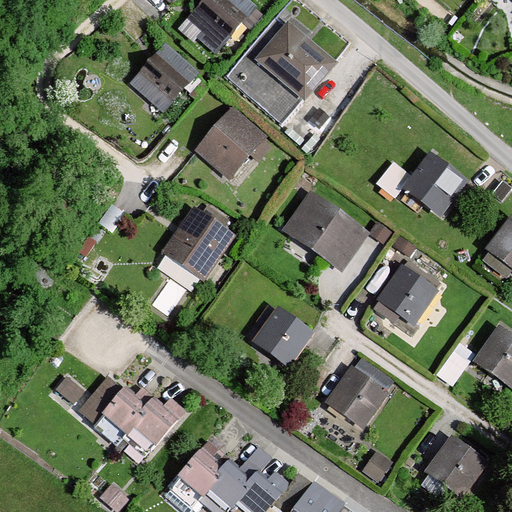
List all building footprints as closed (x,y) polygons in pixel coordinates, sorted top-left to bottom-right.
[(216,55),(256,12),(243,0),(206,0),(189,19),(205,34),(200,40),(216,55)] [(304,105),(337,69),(290,27),(257,63),(304,105)] [(132,86),(163,114),(197,77),(166,49),(132,86)] [(231,181),(267,139),(234,111),(198,154),(231,181)] [(440,219),(467,183),(431,157),(404,193),(440,219)] [(339,269),(364,234),(309,195),(284,230),(339,269)] [(205,282),(234,237),(194,211),(165,256),(205,282)] [(511,271),(511,220),(487,253),(511,271)] [(434,293),(400,270),(379,301),(413,324),(434,293)] [(289,369),(312,335),(276,311),(253,345),(289,369)] [(511,340),(496,330),(476,360),(511,383),(511,340)] [(361,428),(384,394),(350,370),(327,404),(361,428)] [(75,401),(88,386),(71,371),(58,386),(75,401)] [(125,434),(132,427),(142,410),(124,394),(104,416),(125,434)] [(176,424),(150,401),(142,410),(132,427),(155,447),(176,424)] [(463,496),(484,463),(449,441),(427,473),(463,496)] [(180,478),(201,494),(220,470),(198,454),(180,478)] [(244,487),(220,470),(201,494),(224,511),(244,487)] [(255,472),(244,487),(224,511),(351,511),(312,482),(296,503),(255,472)]
